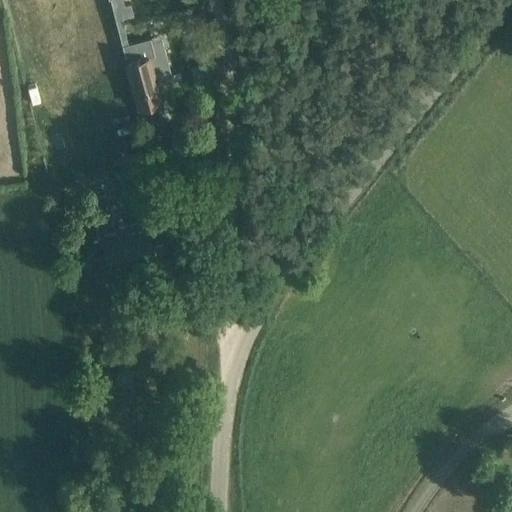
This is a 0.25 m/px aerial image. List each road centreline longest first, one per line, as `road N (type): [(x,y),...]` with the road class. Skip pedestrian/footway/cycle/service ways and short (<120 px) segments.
road 1 (unclassified): [(232,342),(511,0)]
road 2 (unclassified): [(232,342),(218,66)]
road 3 (unclassified): [(214,511),(218,378),(232,342)]
road 4 (unclassified): [(218,66),(276,62),(334,30),(364,0)]
road 5 (unclassified): [(413,511),(486,426),(511,413)]
